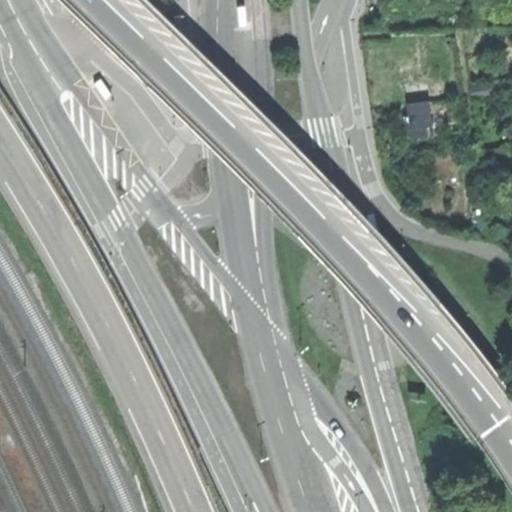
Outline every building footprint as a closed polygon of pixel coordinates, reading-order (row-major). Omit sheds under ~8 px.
[(86,4),(107,0),(59,0),(64,9),(86,4)] [(242,23),(245,23),(244,4),(236,4),(237,19),(237,24),(242,23)] [(96,78),(94,80),(105,96),(112,91),(103,79),(100,75),(96,78)] [(488,96),(486,82),(470,84),(472,98),(488,96)] [(409,128),(431,126),(428,100),(427,100),(427,96),(431,95),(430,83),(406,86),(407,103),(406,103),(409,128)] [(493,149),(482,150),(484,168),(495,166),(493,149)] [(362,207),(359,208),(364,226),(372,224),(368,210),(367,206),(362,207)] [(481,210),(471,211),(473,230),(483,229),(481,210)]
